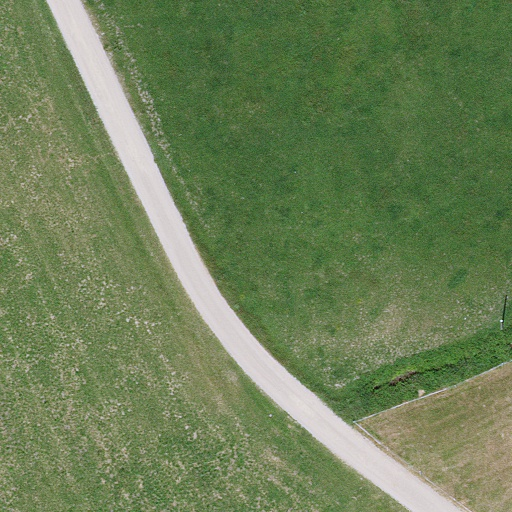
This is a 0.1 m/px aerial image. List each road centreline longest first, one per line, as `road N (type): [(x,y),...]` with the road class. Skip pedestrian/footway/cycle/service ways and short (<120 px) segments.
road 1 (track): [(66,0),(209,296),(288,398)]
road 2 (residential): [(288,398),(433,511)]
